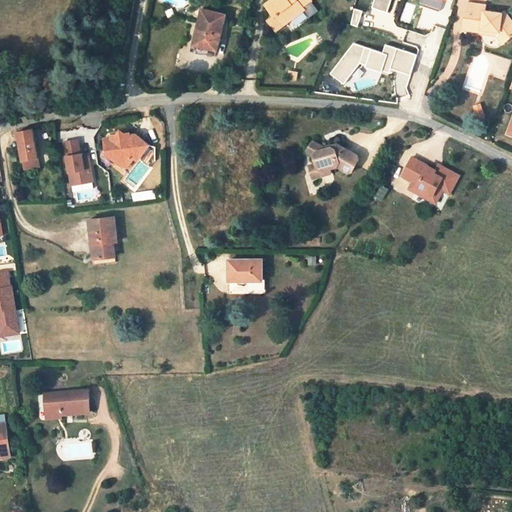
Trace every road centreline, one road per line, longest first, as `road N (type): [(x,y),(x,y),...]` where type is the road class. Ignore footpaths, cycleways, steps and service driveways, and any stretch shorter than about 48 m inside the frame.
road 1 (unclassified): [(511,163),(410,117),(345,106),(190,96),(0,129)]
road 2 (unknown): [(197,275),(176,206),(167,98)]
